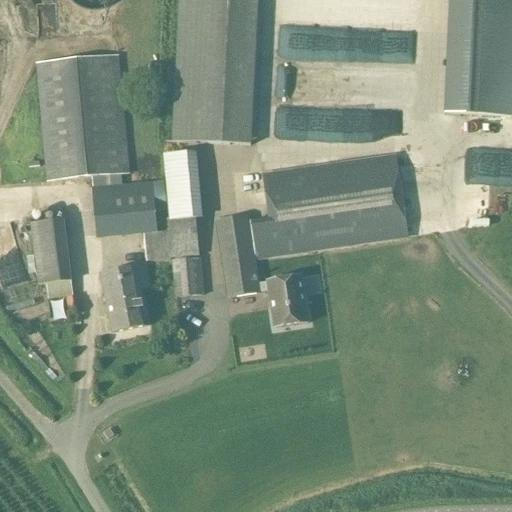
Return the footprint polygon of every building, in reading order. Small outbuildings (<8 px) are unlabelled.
[(68,0),(73,3),(78,7),(84,9),(90,10),(96,10),(104,8),(109,5),(114,1),(114,0),(68,0)] [(177,0),(171,145),(251,148),(258,0),(177,0)] [(511,0),(453,0),(448,116),(511,118),(511,0)] [(47,184),(91,179),(121,177),(130,176),(118,57),(36,65),(47,184)] [(276,112),(277,140),(370,138),(369,109),(334,110),(334,104),(389,102),(388,69),(341,70),(341,97),(325,98),(326,111),(276,112)] [(166,183),(162,183),(165,221),(170,261),(200,259),(196,221),(202,220),(196,154),(163,157),(166,183)] [(228,301),(260,295),(269,294),(276,331),(308,325),(301,278),(268,283),(259,285),(255,261),(408,239),(395,158),(262,178),(268,219),(250,221),(250,218),(216,224),(228,301)] [(165,221),(162,183),(122,186),(121,177),(91,179),(97,242),(144,237),(146,264),(170,261),(165,221)] [(0,223),(0,244),(2,255),(0,255),(0,256),(2,268),(10,267),(12,280),(22,278),(12,221),(0,223)] [(39,287),(46,286),(48,301),(73,298),(64,222),(31,226),(39,287)] [(171,262),(172,271),(175,301),(188,300),(204,297),(200,260),(198,260),(171,262)] [(140,290),(150,288),(146,267),(136,269),(101,276),(112,335),(148,327),(140,290)] [(69,316),(81,313),(79,298),(66,300),(69,316)]
